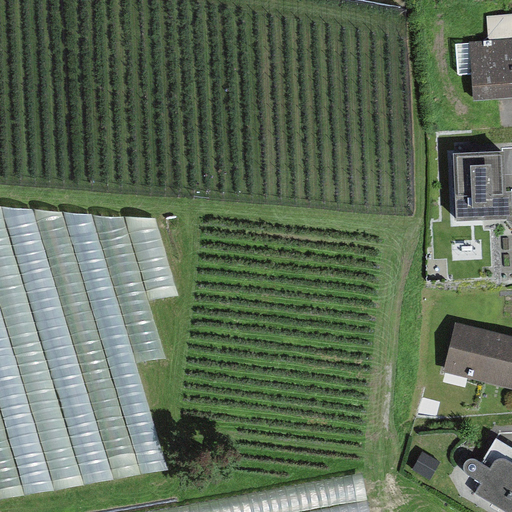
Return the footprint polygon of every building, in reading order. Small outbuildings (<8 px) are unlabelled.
[(474,103),(511,99),(511,41),(470,45),(474,103)] [(508,224),(506,155),(451,157),(454,226),(508,224)] [(0,202),(0,500),(165,466),(143,361),(166,356),(154,298),(178,293),(160,209),(97,222),(94,208),(68,213),(63,189),(0,202)] [(511,336),(454,323),(442,374),(511,390),(511,336)] [(511,511),(511,452),(495,442),(481,465),(474,461),(467,463),(464,468),(465,477),(481,487),(474,498),(497,511),(511,511)] [(381,511),(375,471),(135,511),(381,511)]
